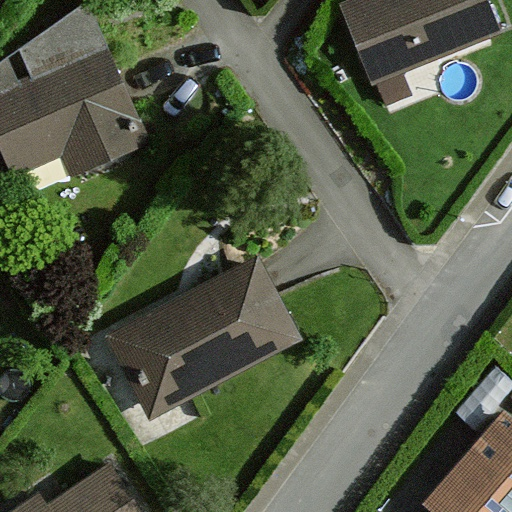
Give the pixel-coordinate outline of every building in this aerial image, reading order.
[(482,0),(342,0),(382,104),(417,91),(406,65),(495,31),(482,0)] [(0,67),(0,138),(14,171),(65,149),(75,171),(144,141),(106,54),(87,5),(0,67)] [(298,336),(254,255),(110,334),(154,414),(298,336)] [(511,511),(511,417),(502,409),(419,500),(432,511),(511,511)] [(48,511),(37,496),(14,511),(137,511),(108,471),(50,511),(48,511)]
